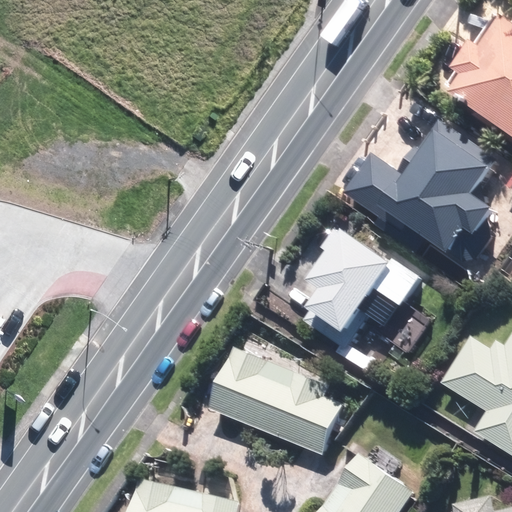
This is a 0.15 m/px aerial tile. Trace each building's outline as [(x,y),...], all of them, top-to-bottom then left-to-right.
[(467,78),(454,95),(511,136),(511,21),(510,20),(488,51),(479,45),(459,72),(467,78)] [(95,138),(57,111),(11,176),(73,221),(113,164),(89,147),(95,138)] [(375,159),(349,191),(405,236),(410,230),(451,262),(457,255),(473,268),(493,243),(484,236),(503,213),(481,196),(502,169),(449,126),(426,154),(421,149),(410,163),(417,169),(405,184),(375,159)] [(395,267),(344,232),(329,254),(335,257),(313,289),(326,297),(313,315),(316,317),(311,323),(349,350),(373,315),(368,312),(380,294),(403,310),(424,279),(399,262),(395,267)] [(0,318),(1,320),(15,304),(6,296),(18,282),(0,266),(0,318)] [(474,339),(444,386),(489,415),(477,434),(511,455),(511,341),(509,347),(503,343),(496,353),(474,339)] [(353,347),(346,358),(373,377),(381,366),(353,347)] [(329,403),(334,388),(236,350),(212,411),(327,455),(345,410),(329,403)] [(404,511),(417,494),(361,457),(324,511),(404,511)] [(243,511),(245,505),(146,481),(138,511),(243,511)] [(496,511),(493,498),(456,507),(457,511),(496,511)]
